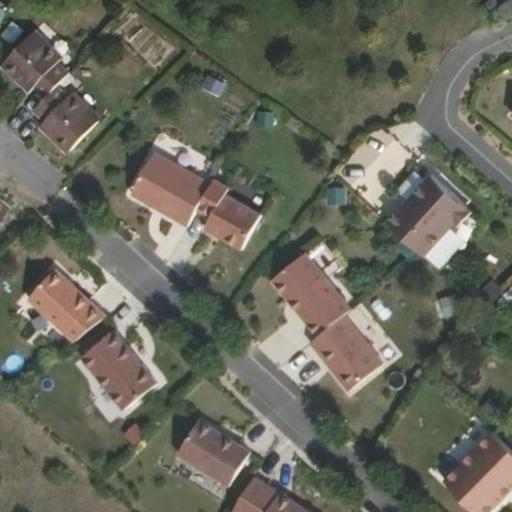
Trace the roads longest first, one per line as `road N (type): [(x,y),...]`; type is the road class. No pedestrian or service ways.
road 1 (residential): [(395,511),(0,151)]
road 2 (residential): [(511,39),(477,55),(447,89),(446,127),(511,185)]
